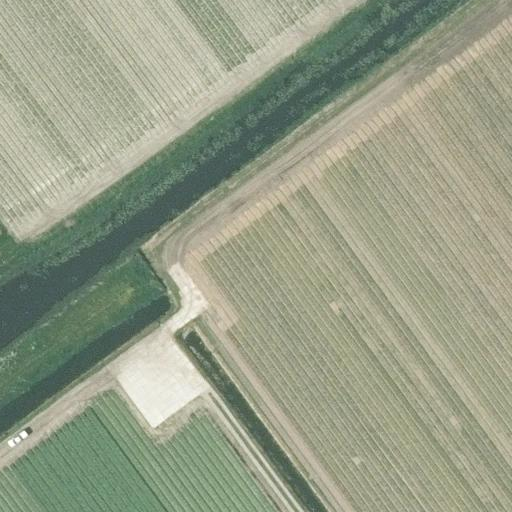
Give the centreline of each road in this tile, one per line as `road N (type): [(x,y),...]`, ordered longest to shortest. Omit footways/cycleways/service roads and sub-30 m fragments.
road 1 (track): [(297,511),(164,334),(186,311),(164,268),(0,382)]
road 2 (track): [(164,268),(172,241),(498,0)]
